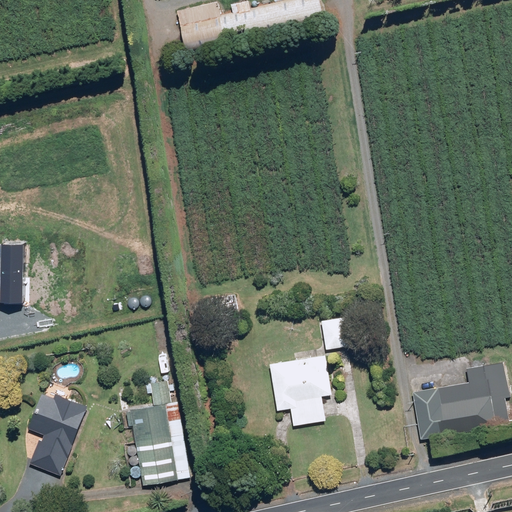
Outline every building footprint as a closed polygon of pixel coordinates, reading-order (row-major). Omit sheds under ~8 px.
[(189,48),(215,42),(330,15),(326,0),(282,0),(255,7),(253,0),(241,0),(242,1),(234,3),(236,11),(224,14),(220,0),(218,0),(180,9),(189,48)] [(0,303),(22,304),(24,244),(1,243),(1,244),(0,244),(0,286),(0,297),(0,303)] [(350,315),(325,319),(329,348),(354,344),(350,315)] [(330,353),(274,362),(279,396),(281,408),(294,406),(297,424),(330,418),(326,395),(336,393),(330,353)] [(472,380),(416,390),(425,438),(511,421),(511,415),(508,396),(511,395),(511,387),(507,360),(470,367),(472,380)] [(154,381),(154,382),(149,383),(150,388),(155,387),(157,403),(134,407),(134,410),(129,411),(132,424),(137,423),(147,483),(194,475),(181,399),(175,400),(173,389),(177,388),(176,383),(172,383),(171,378),(154,381)] [(50,380),(32,426),(48,433),(45,439),(43,437),(33,461),(64,474),(93,404),(70,395),(72,390),(70,389),(70,388),(50,380)]
